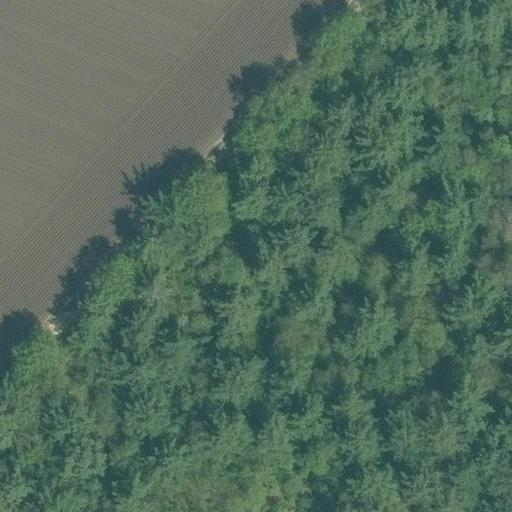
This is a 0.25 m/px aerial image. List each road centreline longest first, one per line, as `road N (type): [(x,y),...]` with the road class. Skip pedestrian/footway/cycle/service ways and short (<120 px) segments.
road 1 (track): [(0,389),(359,0)]
road 2 (track): [(313,511),(218,152)]
